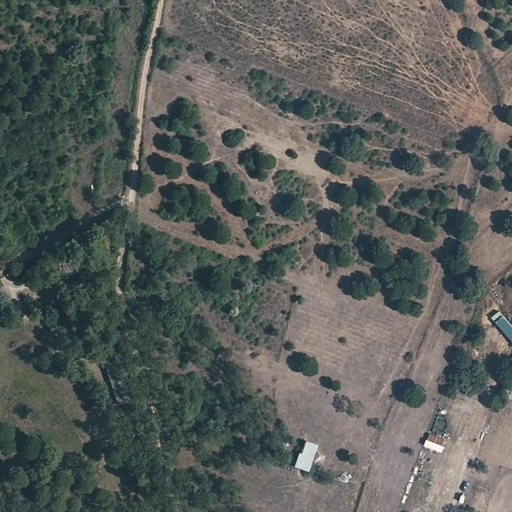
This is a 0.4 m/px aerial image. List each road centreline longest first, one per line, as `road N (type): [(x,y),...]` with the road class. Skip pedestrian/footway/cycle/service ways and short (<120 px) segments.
road 1 (track): [(162,0),(143,85),(120,280),(128,342),(150,392),(178,511)]
road 2 (track): [(133,186),(0,266)]
